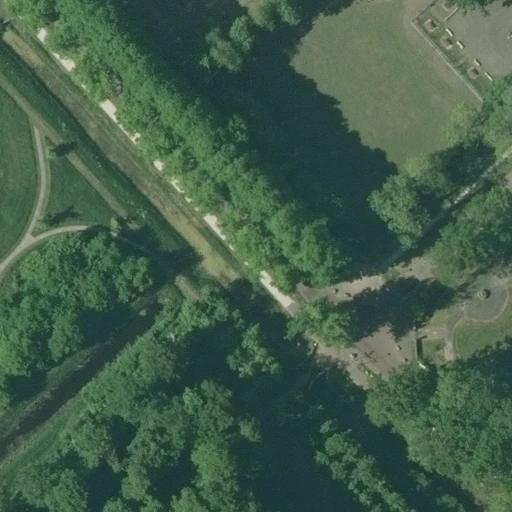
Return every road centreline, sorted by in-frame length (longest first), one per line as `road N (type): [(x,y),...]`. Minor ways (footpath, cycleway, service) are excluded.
road 1 (tertiary): [(352,333),(45,0)]
road 2 (tertiary): [(352,333),(511,185)]
road 3 (tertiary): [(511,460),(414,390),(352,333)]
